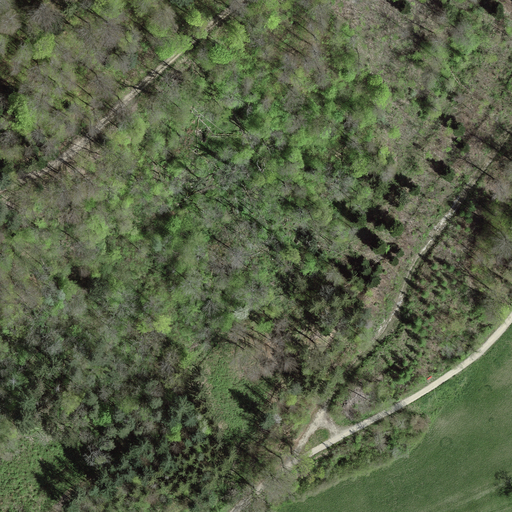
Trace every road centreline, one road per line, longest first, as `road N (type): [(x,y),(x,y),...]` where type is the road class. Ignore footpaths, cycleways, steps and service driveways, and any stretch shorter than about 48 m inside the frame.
road 1 (track): [(494,0),(428,139),(324,265),(215,329),(54,511)]
road 2 (track): [(292,464),(511,133)]
road 3 (track): [(237,511),(292,464),(418,395),(511,320)]
road 4 (track): [(248,0),(106,125),(0,194)]
